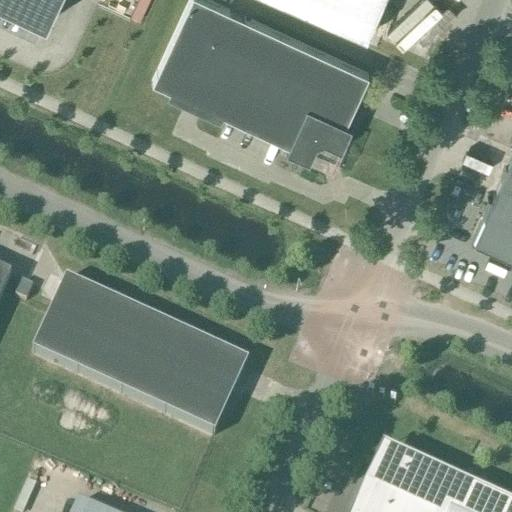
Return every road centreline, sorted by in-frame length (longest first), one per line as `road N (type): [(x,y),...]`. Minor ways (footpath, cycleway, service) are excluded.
road 1 (unclassified): [(0,188),(268,310),(351,324)]
road 2 (unclassified): [(351,324),(494,0)]
road 3 (unclassified): [(270,511),(351,324)]
road 4 (unclassified): [(351,324),(413,320),(511,351)]
